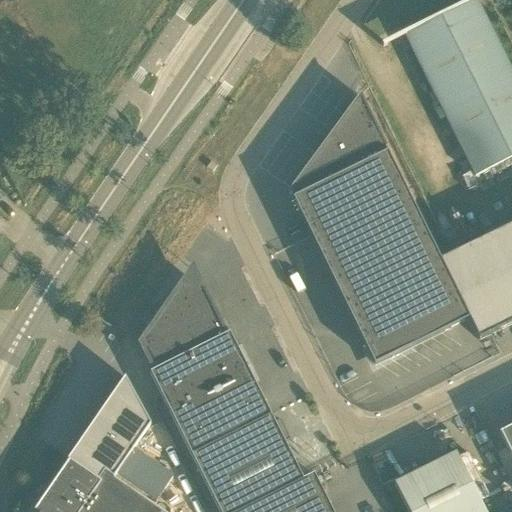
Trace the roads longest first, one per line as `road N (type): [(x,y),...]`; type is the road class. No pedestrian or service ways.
road 1 (unclassified): [(358,0),(306,65),(230,195),(357,442),(511,375)]
road 2 (secondary): [(0,369),(243,0)]
